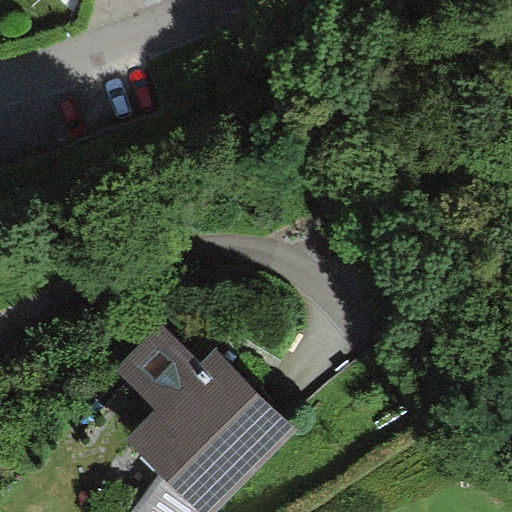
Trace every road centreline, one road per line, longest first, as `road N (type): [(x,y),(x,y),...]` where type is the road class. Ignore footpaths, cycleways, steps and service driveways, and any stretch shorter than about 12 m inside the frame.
road 1 (residential): [(0,329),(116,270),(215,246),(283,261),(358,323)]
road 2 (residential): [(0,82),(119,52),(242,0)]
